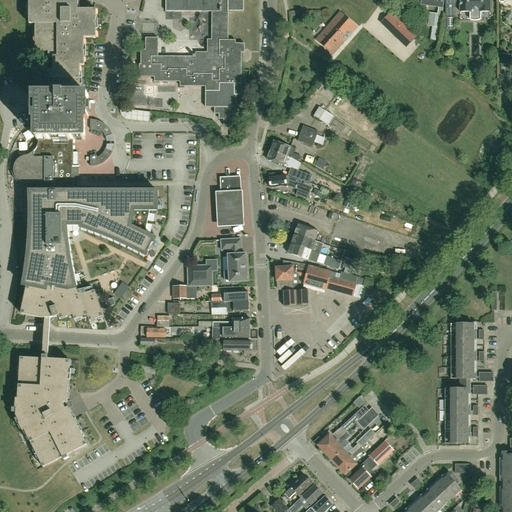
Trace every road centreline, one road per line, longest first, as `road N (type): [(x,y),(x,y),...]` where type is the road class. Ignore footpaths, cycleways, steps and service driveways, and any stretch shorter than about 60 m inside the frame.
road 1 (residential): [(213,469),(197,440),(199,420),(266,376),(252,150)]
road 2 (residential): [(371,511),(428,461),(486,455),(499,441),(498,335),(511,331)]
road 3 (residential): [(122,339),(192,242),(202,186),(216,161)]
road 4 (primary): [(511,206),(391,336)]
road 5 (unclassified): [(170,236),(181,165),(121,166),(122,125)]
road 6 (residential): [(252,150),(270,58),(270,0)]
road 7 (unclassified): [(122,125),(108,120),(100,104),(128,0)]
road 8 (primary): [(290,433),(391,336)]
road 9 (primary): [(391,336),(279,417)]
road 10 (residential): [(122,339),(0,333)]
